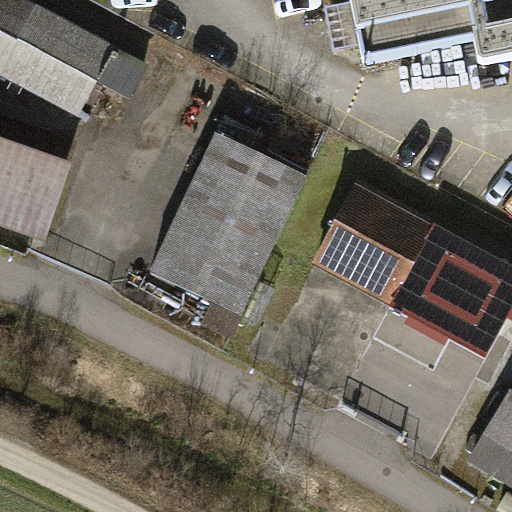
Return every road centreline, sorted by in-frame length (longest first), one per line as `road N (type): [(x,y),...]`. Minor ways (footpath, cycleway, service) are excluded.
road 1 (track): [(0,280),(315,426),(444,511)]
road 2 (track): [(0,446),(126,511)]
